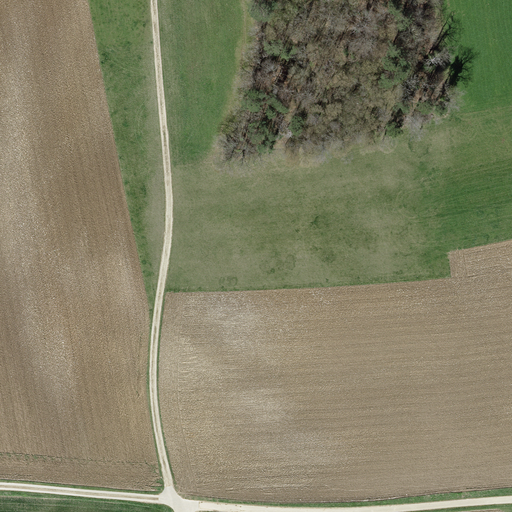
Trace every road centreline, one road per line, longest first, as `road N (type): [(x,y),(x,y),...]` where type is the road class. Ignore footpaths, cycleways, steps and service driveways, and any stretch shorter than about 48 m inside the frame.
road 1 (track): [(173,503),(151,390),(168,223),(154,0)]
road 2 (track): [(326,511),(511,499)]
road 3 (track): [(0,490),(173,503)]
